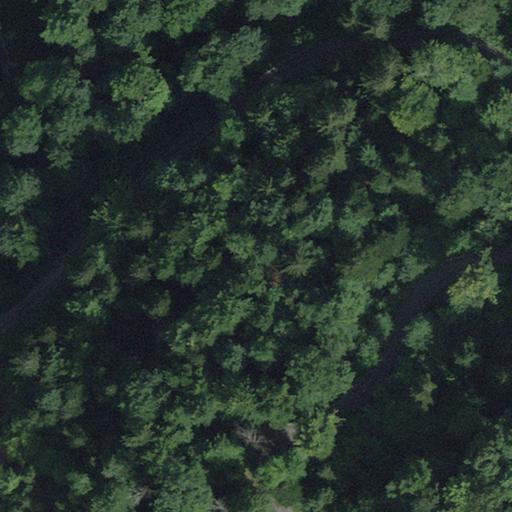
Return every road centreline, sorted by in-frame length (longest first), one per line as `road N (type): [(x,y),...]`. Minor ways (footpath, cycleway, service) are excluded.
road 1 (unclassified): [(511,75),(495,66),(336,47),(297,61),(200,128),(35,304),(0,328)]
road 2 (unclassified): [(282,511),(266,488),(263,460),(279,434),(334,411),(484,266),(511,261)]
